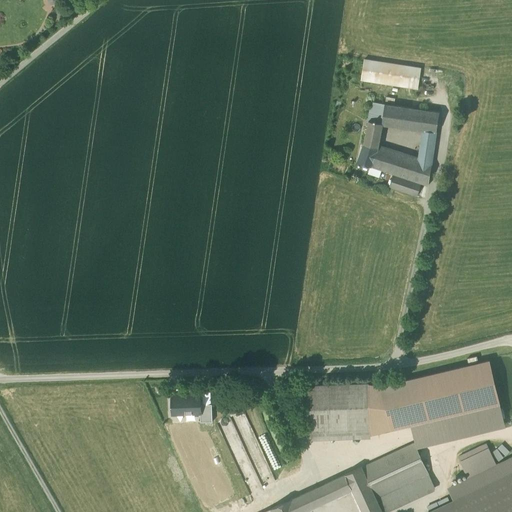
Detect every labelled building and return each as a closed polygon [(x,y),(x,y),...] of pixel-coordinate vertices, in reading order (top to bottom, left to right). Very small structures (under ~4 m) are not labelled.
[(399,86),(418,89),(421,70),(421,69),(405,66),(385,63),(366,60),(365,60),(364,60),(361,79),(361,80),(378,83),(379,83),(399,86)] [(423,130),(422,137),(436,138),(440,113),(372,103),(364,145),(379,148),(379,146),(383,124),(423,130)] [(422,137),(421,144),(435,146),(436,138),(422,137)] [(429,186),(435,146),(421,144),(418,159),(397,152),(389,173),(393,174),(389,187),(417,196),(421,183),(429,186)] [(357,162),(389,173),(397,152),(379,146),(379,148),(364,145),(357,162)] [(382,387),(393,429),(412,425),(499,404),(489,361),(382,387)] [(307,386),(309,430),(370,428),(368,384),(307,386)] [(382,387),(368,384),(370,428),(309,430),(309,440),(370,438),(370,434),(393,429),(382,387)] [(200,396),(172,397),(173,414),(200,413),(201,413),(200,405),(200,396)] [(200,405),(201,413),(200,413),(201,422),(213,422),(212,404),(200,405)] [(499,404),(412,425),(417,446),(504,425),(499,404)] [(209,434),(185,444),(185,445),(207,497),(221,496),(219,492),(226,491),(226,493),(234,492),(234,491),(225,470),(226,479),(222,481),(226,480),(210,487),(210,479),(209,478),(209,473),(217,472),(224,469),(209,434)] [(414,443),(362,467),(376,498),(429,474),(414,443)] [(494,459),(489,449),(487,444),(459,457),(462,462),(466,472),(469,477),(496,464),(494,459)] [(511,511),(511,458),(450,489),(456,502),(434,511),(511,511)] [(362,467),(325,484),(332,499),(352,490),(362,511),(382,511),(376,498),(362,467)] [(385,511),(435,489),(429,474),(376,498),(382,511),(385,511)] [(323,503),(332,499),(325,484),(316,488),(323,503)] [(271,509),(272,511),(303,511),(323,503),(316,488),(271,509)]
